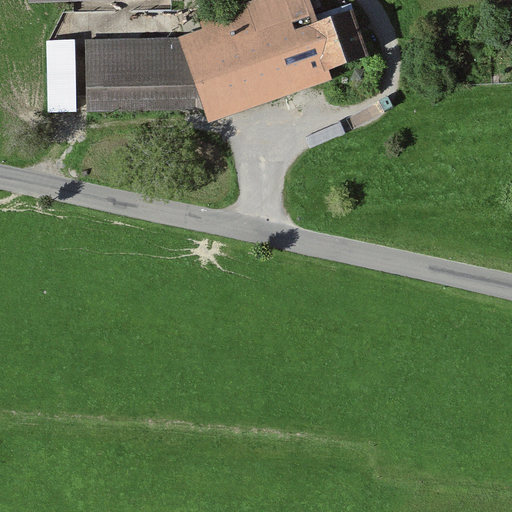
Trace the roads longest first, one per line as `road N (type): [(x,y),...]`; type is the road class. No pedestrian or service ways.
road 1 (tertiary): [(511,286),(0,175)]
road 2 (track): [(369,0),(390,49),(388,87),(368,110),(286,151),(268,179),(256,232)]
